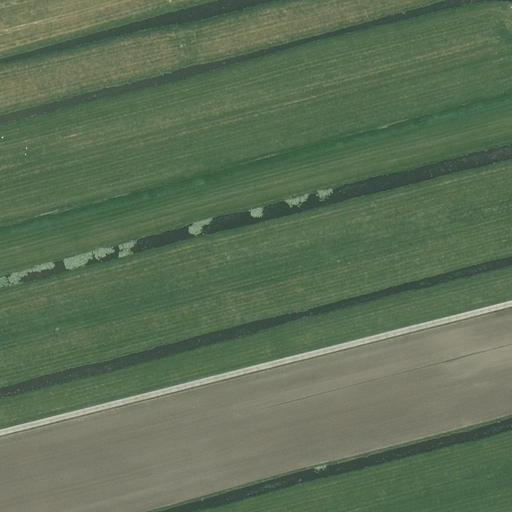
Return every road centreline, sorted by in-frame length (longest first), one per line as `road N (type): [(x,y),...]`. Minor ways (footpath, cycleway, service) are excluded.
road 1 (track): [(0,433),(511,305)]
road 2 (track): [(0,79),(336,0)]
road 3 (track): [(216,83),(511,7)]
